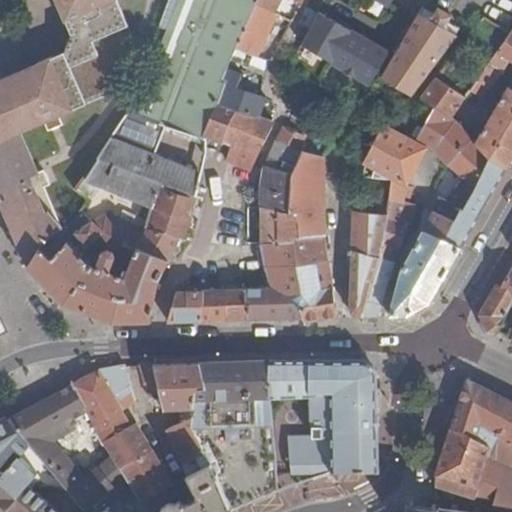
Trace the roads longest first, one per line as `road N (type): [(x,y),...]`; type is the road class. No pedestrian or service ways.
road 1 (residential): [(49,364),(89,343),(348,336),(436,342)]
road 2 (residential): [(327,511),(393,477),(414,369),(436,342)]
road 3 (track): [(337,159),(348,336)]
road 4 (unknown): [(159,341),(175,267),(214,200),(237,196)]
road 5 (residential): [(436,342),(511,215)]
road 6 (residential): [(0,250),(49,364)]
